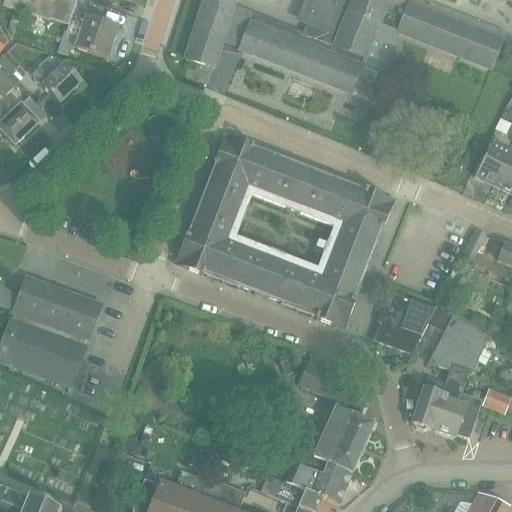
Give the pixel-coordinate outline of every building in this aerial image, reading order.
[(5,0),(5,2),(3,8),(50,23),(50,22),(68,27),(76,2),(69,0),(5,0)] [(204,0),(185,63),(212,71),(220,45),(240,51),(366,103),(381,109),(392,82),(399,35),(490,72),(501,43),(500,43),(504,34),(485,27),(417,0),(308,0),(300,21),(307,24),(303,36),(231,7),(233,0),(204,0)] [(68,58),(71,49),(106,61),(117,29),(84,18),(77,39),(64,34),(57,54),(68,58)] [(0,26),(0,40),(18,50),(25,38),(1,24),(0,26)] [(0,60),(0,66),(10,77),(19,67),(6,54),(0,60)] [(81,85),(67,70),(64,67),(67,63),(50,59),(30,78),(35,83),(58,107),(81,85)] [(0,91),(6,98),(16,87),(0,70),(0,91)] [(0,111),(0,134),(14,149),(37,126),(20,108),(8,119),(0,111)] [(227,287),(244,243),(236,240),(252,199),(259,201),(276,157),(224,137),(174,266),(227,287)] [(492,189),(510,153),(492,144),(473,179),(492,189)] [(492,189),(510,198),(511,194),(511,154),(510,153),(492,189)] [(394,203),(276,157),(259,201),(332,229),(324,250),(369,267),(394,203)] [(470,271),(476,254),(484,237),(473,232),(459,266),(470,271)] [(344,332),(369,267),(324,250),(316,271),(244,243),(227,287),(344,332)] [(511,250),(501,247),(495,265),(511,271),(511,250)] [(460,268),(451,286),(464,293),(473,274),(460,268)] [(0,346),(0,367),(69,392),(84,351),(82,350),(86,340),(88,341),(99,309),(25,282),(16,306),(14,305),(11,313),(12,313),(11,316),(14,317),(12,321),(10,320),(0,346)] [(372,343),(410,357),(433,312),(390,296),(372,343)] [(0,307),(11,313),(14,305),(0,298),(0,307)] [(427,379),(411,426),(413,427),(415,431),(422,434),(427,432),(454,440),(455,437),(465,408),(458,406),(460,401),(458,400),(461,397),(469,373),(472,374),(491,336),(436,308),(434,312),(433,312),(426,326),(444,335),(435,354),(428,367),(437,370),(449,374),(445,385),(433,381),(427,379)] [(327,467),(350,478),(372,428),(358,422),(365,406),(359,404),(364,393),(307,367),(297,388),(337,406),(313,458),(301,452),(294,468),(298,469),(322,479),(327,467)] [(511,401),(488,392),(482,408),(504,417),(511,401)] [(465,408),(455,437),(468,441),(480,404),(461,397),(458,400),(460,401),(458,406),(465,408)] [(138,453),(135,435),(121,437),(124,455),(138,453)] [(239,442),(231,459),(246,467),(249,461),(256,464),(262,452),(239,442)] [(291,467),(288,476),(284,485),(338,508),(350,478),(327,467),(322,479),(298,469),(294,468),(291,467)] [(209,482),(208,484),(181,473),(174,490),(231,511),(238,511),(245,496),(209,482)] [(267,497),(285,505),(285,506),(299,511),(336,511),(338,508),(284,485),(273,481),(267,497)] [(228,511),(158,486),(158,488),(144,482),(132,511),(228,511)] [(48,511),(0,491),(0,511),(48,511)] [(437,494),(436,502),(471,505),(472,504),(476,497),(476,496),(457,495),(437,494)] [(506,511),(508,509),(476,496),(476,497),(472,504),(471,505),(467,511),(506,511)]
